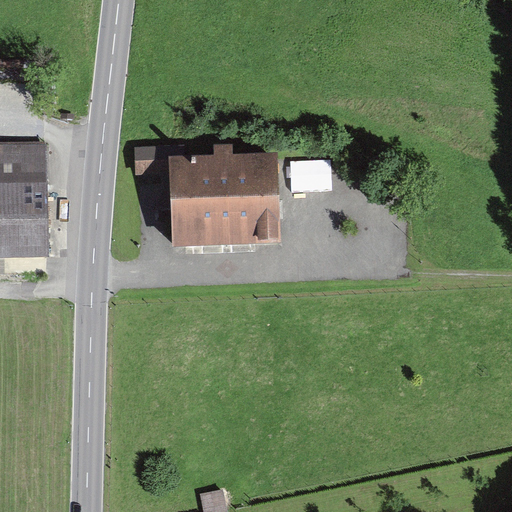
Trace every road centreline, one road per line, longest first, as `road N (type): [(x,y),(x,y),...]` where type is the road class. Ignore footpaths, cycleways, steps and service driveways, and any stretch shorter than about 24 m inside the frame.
road 1 (secondary): [(120,0),(97,201),(87,511)]
road 2 (track): [(511,274),(411,273),(385,265)]
